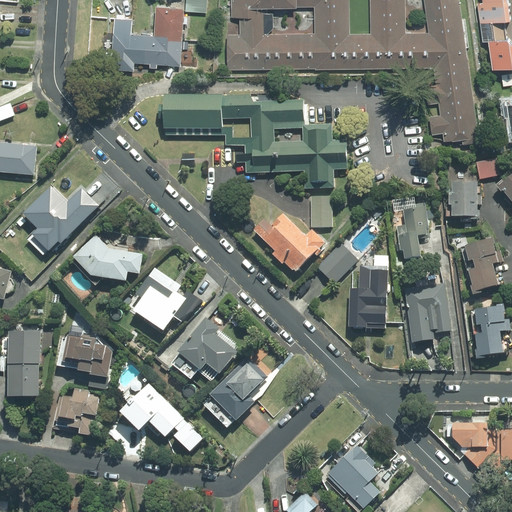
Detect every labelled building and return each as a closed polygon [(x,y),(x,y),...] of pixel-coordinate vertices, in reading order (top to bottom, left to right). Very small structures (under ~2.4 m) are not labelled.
[(207,0),(185,0),(184,13),(207,15),(207,0)] [(227,0),(227,16),(239,17),(238,33),(227,33),(226,67),(431,68),(441,140),(482,140),(460,0),(227,0)] [(511,16),(510,0),(477,0),(485,74),(511,70),(511,16)] [(132,20),(114,19),(111,70),(133,71),(134,63),(179,66),(183,10),(155,8),(153,36),(131,35),(132,20)] [(511,75),(501,76),(501,86),(511,85),(511,75)] [(511,93),(501,95),(505,139),(511,138),(511,93)] [(303,186),(333,186),(333,166),(345,166),(344,136),(329,136),(329,123),(300,123),(300,99),(247,99),(247,94),(163,95),(164,130),(222,129),(222,118),(247,118),(247,135),(240,135),(241,171),(302,170),(303,186)] [(11,106),(0,109),(0,123),(15,119),(11,106)] [(0,145),(0,175),(34,178),(36,149),(0,145)] [(498,162),(477,166),(479,180),(501,177),(498,162)] [(511,179),(498,191),(511,207),(511,179)] [(477,188),(449,185),(446,222),(474,225),(477,188)] [(61,200),(50,188),(21,217),(36,232),(30,238),(48,255),(57,246),(59,248),(100,207),(87,194),(65,215),(55,206),(61,200)] [(334,197),(311,197),(311,227),(334,227),(334,197)] [(408,226),(393,227),(396,267),(422,265),(419,239),(427,238),(424,205),(406,207),(408,226)] [(275,209),(252,230),(296,277),(325,250),(310,235),(305,240),(275,209)] [(141,258),(108,253),(95,239),(72,260),(90,280),(124,285),(126,275),(139,277),(141,258)] [(488,242),(461,249),(474,299),(501,292),(488,242)] [(315,269),(332,286),(357,261),(340,244),(315,269)] [(362,293),(351,292),(349,331),(388,333),(391,267),(364,266),(362,293)] [(0,271),(0,302),(3,303),(11,274),(0,271)] [(192,292),(156,271),(125,322),(161,344),(192,292)] [(444,288),(402,293),(408,346),(450,341),(444,288)] [(501,310),(471,313),(475,361),(505,358),(501,310)] [(239,352),(206,321),(165,364),(192,389),(210,370),(216,376),(239,352)] [(6,333),(6,402),(37,402),(38,333),(6,333)] [(95,343),(66,337),(60,369),(76,372),(76,375),(107,381),(112,355),(104,348),(103,350),(94,348),(95,343)] [(400,358),(398,344),(390,345),(391,359),(400,358)] [(280,383),(254,357),(203,409),(229,435),(280,383)] [(183,422),(149,386),(125,409),(159,445),(183,422)] [(58,398),(53,428),(78,432),(77,436),(92,439),(100,396),(73,391),(71,400),(58,398)] [(488,419),(454,418),(453,445),(468,445),(468,458),(498,459),(499,429),(487,429),(488,419)] [(511,428),(502,428),(502,459),(511,459),(511,428)] [(372,455),(358,442),(324,478),(360,511),(363,511),(381,493),(371,483),(380,473),(366,461),(372,455)] [(318,511),(321,509),(305,492),(284,511),(318,511)]
